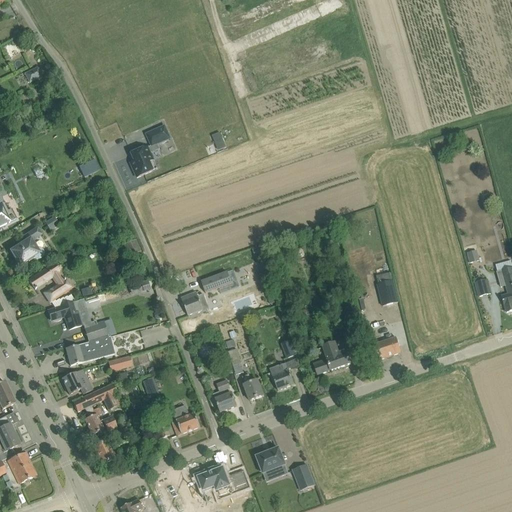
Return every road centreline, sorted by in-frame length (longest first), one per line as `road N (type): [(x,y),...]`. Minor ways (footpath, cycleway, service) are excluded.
road 1 (residential): [(219,443),(99,144),(68,78),(15,0)]
road 2 (tertiary): [(219,443),(511,337)]
road 3 (track): [(492,0),(352,52),(326,29),(235,68)]
road 4 (secondary): [(81,497),(0,324)]
road 5 (tertiary): [(81,497),(219,443)]
